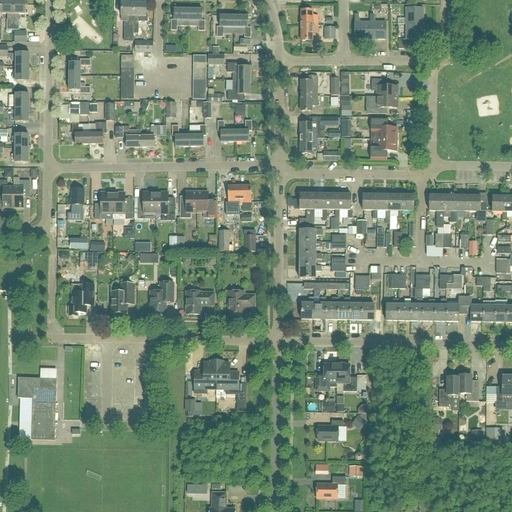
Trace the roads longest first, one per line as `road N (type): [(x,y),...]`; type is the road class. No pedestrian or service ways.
road 1 (residential): [(277,342),(50,339),(46,232)]
road 2 (residential): [(511,346),(277,342)]
road 3 (residential): [(279,170),(48,169)]
road 4 (residential): [(277,342),(279,170)]
road 5 (residential): [(275,511),(277,342)]
road 6 (residential): [(48,169),(50,0)]
road 7 (residential): [(432,170),(279,170)]
road 8 (residential): [(432,61),(279,61)]
